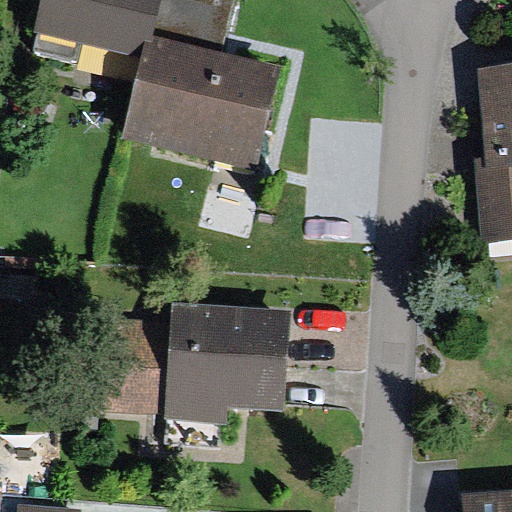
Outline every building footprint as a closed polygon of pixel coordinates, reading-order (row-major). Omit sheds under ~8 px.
[(190,0),(55,0),(45,61),(174,83),(181,59),(190,0)] [(511,54),(479,54),(476,237),(511,237),(511,54)] [(181,59),(174,83),(160,137),(263,163),(283,86),(181,59)] [(283,421),(288,324),(176,319),(171,416),(283,421)] [(511,511),(511,501),(477,502),(477,511),(511,511)]
